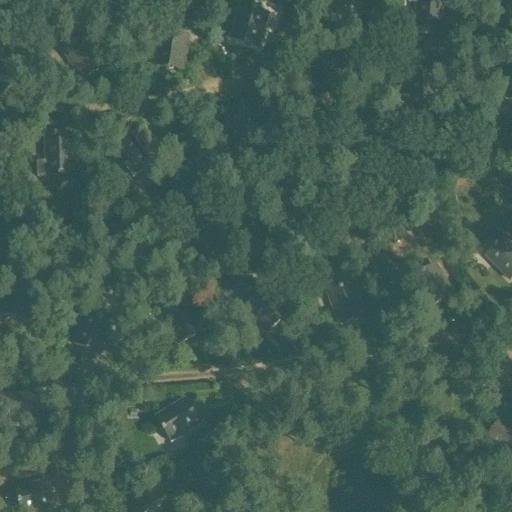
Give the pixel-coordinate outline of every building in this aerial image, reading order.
[(330,0),(321,7),(330,18),(328,19),(336,30),(365,8),(358,0),(330,0)] [(444,18),(445,0),(418,0),(417,19),(430,20),(431,18),(444,18)] [(253,8),(242,5),(232,35),(246,39),(245,41),(258,45),(268,11),(254,6),(253,8)] [(183,67),(188,35),(176,33),(177,31),(162,29),(156,65),(170,67),(170,65),(183,67)] [(105,61),(87,34),(77,41),(76,39),(64,48),(84,78),(95,70),(94,68),(105,61)] [(21,76),(2,50),(0,51),(0,92),(1,93),(11,85),(10,84),(21,76)] [(423,77),(423,75),(410,75),(411,111),(426,111),(426,109),(438,108),(437,76),(423,77)] [(346,123),(334,93),(321,98),(320,97),(308,102),(321,135),(335,129),(335,127),(346,123)] [(244,110),(244,108),(231,108),(231,144),(246,144),(246,142),(258,142),(258,110),(244,110)] [(162,153),(144,127),(133,134),(132,133),(120,141),(141,170),(154,161),(153,160),(162,153)] [(60,141),(60,139),(47,139),(47,175),(63,174),(63,172),(75,172),(74,140),(60,141)] [(511,240),(507,235),(498,243),(497,242),(486,253),(511,278),(511,277),(511,240)] [(452,291),(436,264),(426,270),(425,268),(412,277),(430,307),(442,300),(441,298),(452,291)] [(282,304),(260,281),(251,289),(250,287),(239,298),(263,324),(273,315),(272,313),(282,304)] [(366,312),(354,282),(343,286),(343,285),(328,290),(341,324),(354,319),(353,317),(366,312)] [(202,326),(185,299),(175,305),(174,304),(161,312),(180,342),(191,335),(190,333),(202,326)] [(100,351),(113,322),(102,317),(103,315),(89,309),(75,342),(87,347),(88,346),(100,351)] [(308,385),(332,382),(330,368),(306,372),(308,385)] [(34,406),(34,393),(2,393),(2,405),(0,404),(0,419),(36,420),(36,406),(34,406)] [(192,410),(185,398),(157,415),(164,425),(162,426),(170,439),(201,420),(194,409),(192,410)] [(511,424),(501,418),(494,429),(492,428),(485,440),(511,455),(511,424)] [(51,492),(49,479),(17,486),(20,497),(18,498),(20,511),(24,511),(56,505),(53,492),(51,492)] [(164,497),(159,486),(130,499),(135,511),(134,511),(167,511),(172,510),(166,496),(164,497)]
